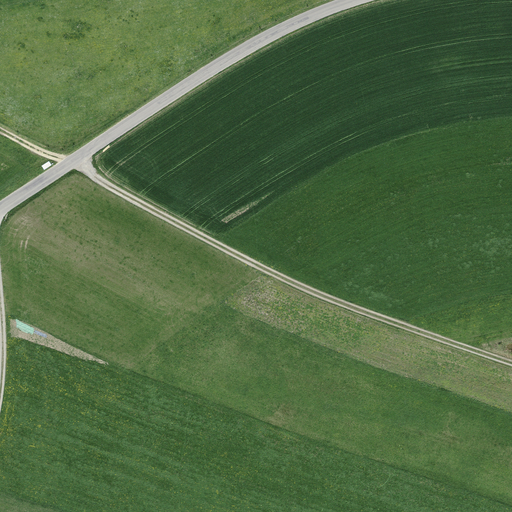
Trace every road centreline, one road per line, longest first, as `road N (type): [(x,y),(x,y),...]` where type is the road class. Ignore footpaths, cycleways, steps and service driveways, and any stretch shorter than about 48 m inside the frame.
road 1 (track): [(0,129),(290,282),(511,362)]
road 2 (tertiary): [(352,0),(254,42),(0,207)]
